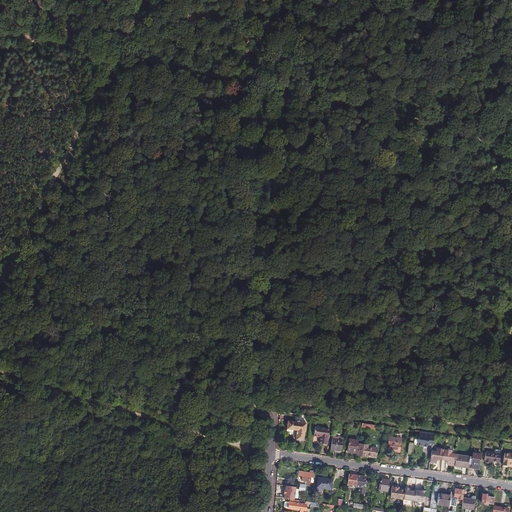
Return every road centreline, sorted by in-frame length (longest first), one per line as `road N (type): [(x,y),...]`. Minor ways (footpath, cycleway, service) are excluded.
road 1 (track): [(239,511),(294,0)]
road 2 (track): [(511,152),(433,121),(119,54)]
road 3 (track): [(0,283),(119,54)]
road 4 (residential): [(511,487),(269,454)]
road 5 (track): [(0,370),(189,430)]
road 6 (track): [(119,54),(0,33)]
